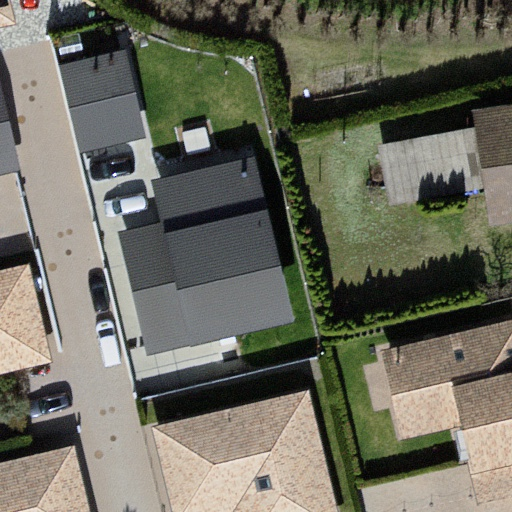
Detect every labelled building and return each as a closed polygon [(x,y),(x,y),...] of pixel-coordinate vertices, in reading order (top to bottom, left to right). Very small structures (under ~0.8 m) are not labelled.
[(5,0),(0,0),(0,20),(10,18),(5,0)] [(124,51),(62,65),(71,104),(133,90),(124,51)] [(0,167),(12,165),(0,106),(0,167)] [(511,107),(474,112),(492,230),(511,227),(511,107)] [(168,226),(126,236),(151,346),(287,315),(251,162),(159,184),(168,226)] [(24,271),(0,276),(0,369),(44,359),(24,271)] [(511,322),(380,352),(397,443),(449,433),(471,505),(511,498),(511,322)] [(332,511),(305,394),(158,428),(177,511),(199,511),(239,503),(240,511),(332,511)] [(82,511),(68,451),(0,466),(0,511),(82,511)]
